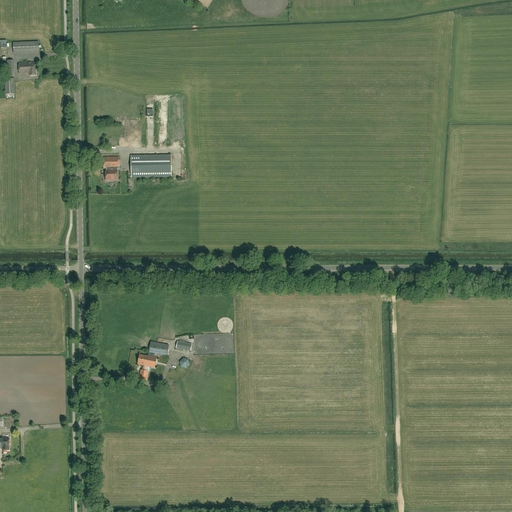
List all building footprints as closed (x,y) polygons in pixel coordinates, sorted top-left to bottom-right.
[(39,42),(14,43),(14,54),(39,53),(39,42)] [(35,62),(18,63),(19,74),(30,73),(30,76),(36,75),(35,62)] [(5,79),(5,95),(15,94),(14,79),(5,79)] [(171,155),(131,156),(131,178),(171,178),(171,155)] [(104,169),(117,169),(119,169),(119,157),(104,158),(104,169)] [(116,169),(117,169),(104,169),(106,169),(107,170),(106,170),(106,180),(117,180),(117,170),(116,170),(116,169)] [(140,355),(138,365),(143,366),(143,370),(141,370),(139,379),(147,380),(149,372),(145,371),(146,367),(154,368),(156,358),(154,358),(155,354),(167,356),(169,346),(151,342),(149,353),(149,357),(140,355)] [(191,344),(177,342),(176,348),(190,350),(191,344)] [(188,360),(184,359),(180,362),(180,367),(186,369),(189,365),(188,360)] [(3,451),(9,450),(9,447),(9,439),(1,439),(1,438),(0,438),(0,448),(3,448),(3,451)]
